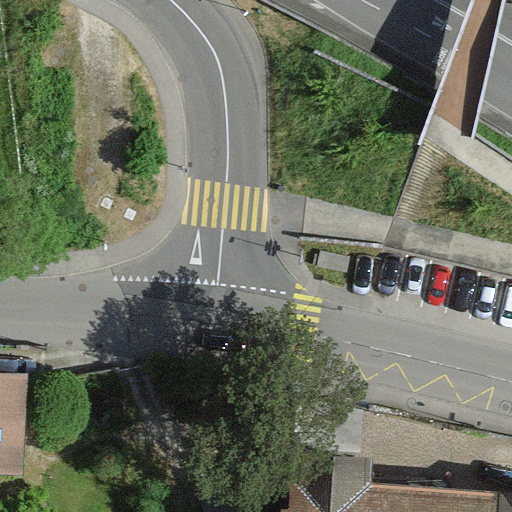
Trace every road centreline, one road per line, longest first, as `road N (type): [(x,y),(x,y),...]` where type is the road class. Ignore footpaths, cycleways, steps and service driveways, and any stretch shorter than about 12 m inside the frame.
road 1 (residential): [(208,326),(222,205),(223,79),(213,49),(174,0)]
road 2 (residential): [(208,326),(301,334),(511,381)]
road 3 (residential): [(0,316),(208,326)]
